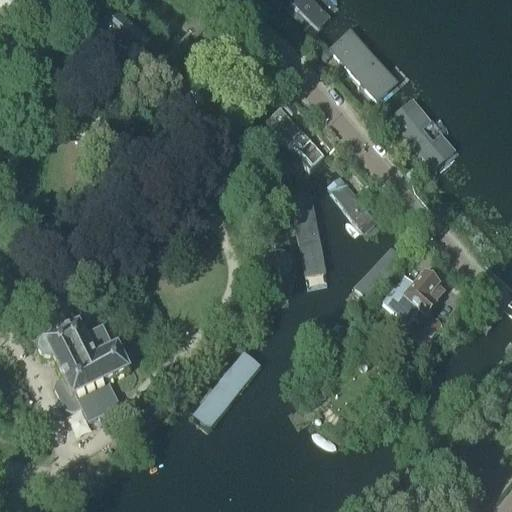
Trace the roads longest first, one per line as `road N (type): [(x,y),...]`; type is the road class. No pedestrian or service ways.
road 1 (unclassified): [(287,70),(0,327)]
road 2 (residential): [(511,313),(462,269),(287,70)]
